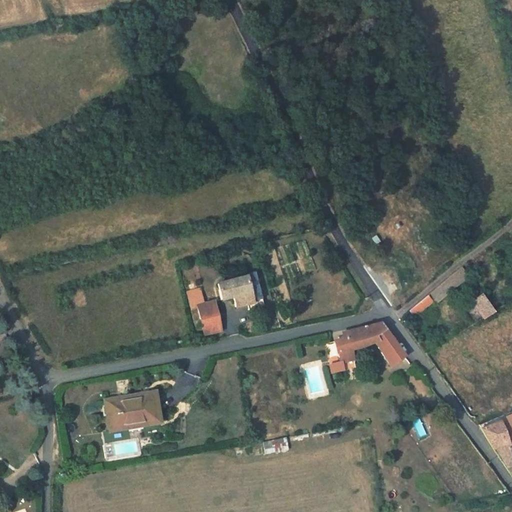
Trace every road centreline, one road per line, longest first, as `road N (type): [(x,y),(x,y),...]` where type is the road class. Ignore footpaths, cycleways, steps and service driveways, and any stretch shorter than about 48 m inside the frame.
road 1 (unclassified): [(41,382),(384,312)]
road 2 (unclassified): [(228,0),(319,199),(384,312)]
road 3 (unclassified): [(384,312),(511,486)]
road 4 (unclassified): [(41,382),(48,511)]
